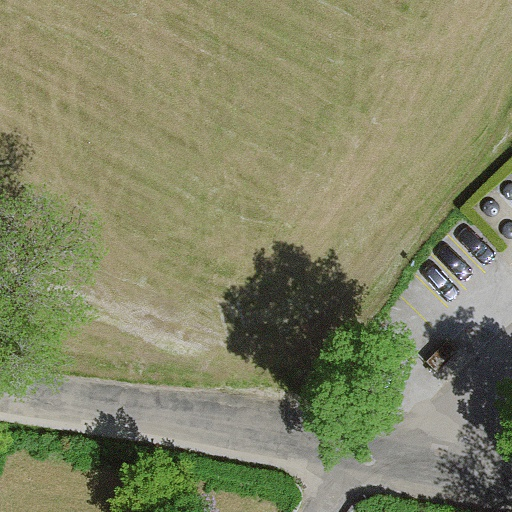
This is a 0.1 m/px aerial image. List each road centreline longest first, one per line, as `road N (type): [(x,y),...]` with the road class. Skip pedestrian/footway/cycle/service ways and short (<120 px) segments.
road 1 (trunk): [(0,492),(511,169)]
road 2 (unclassified): [(387,463),(0,398)]
road 3 (unclassified): [(511,363),(387,463)]
road 4 (tertiary): [(387,463),(511,485)]
